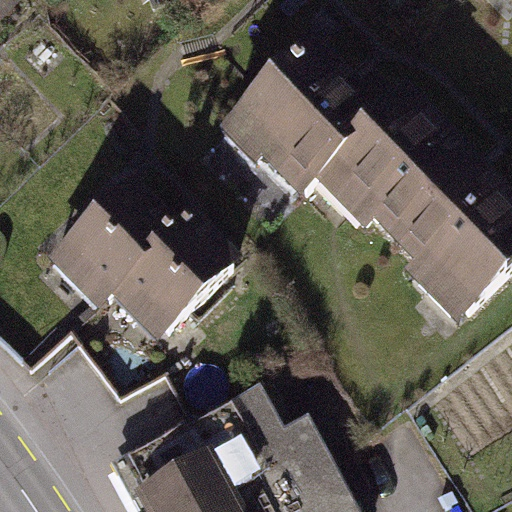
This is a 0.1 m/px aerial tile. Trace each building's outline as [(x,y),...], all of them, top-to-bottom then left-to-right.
[(0,0),(0,37),(20,18),(1,0),(0,0)] [(314,59),(231,141),(307,218),(340,185),(472,319),(511,279),(511,200),(410,98),(380,127),(314,59)] [(182,243),(134,194),(68,258),(116,308),(182,243)] [(245,279),(197,229),(131,294),(179,343),(245,279)] [(266,404),(127,481),(144,511),(358,511),(316,437),(292,450),(266,404)]
